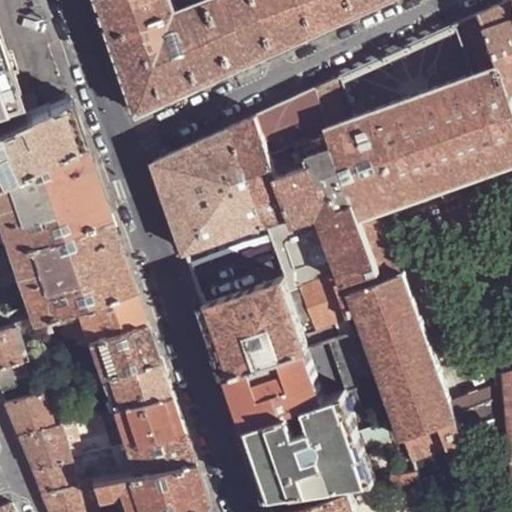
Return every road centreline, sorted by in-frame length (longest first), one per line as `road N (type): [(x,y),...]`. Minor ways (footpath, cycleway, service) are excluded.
road 1 (secondary): [(124,147),(248,511)]
road 2 (unclassified): [(124,147),(451,0)]
road 3 (secondary): [(74,0),(124,147)]
